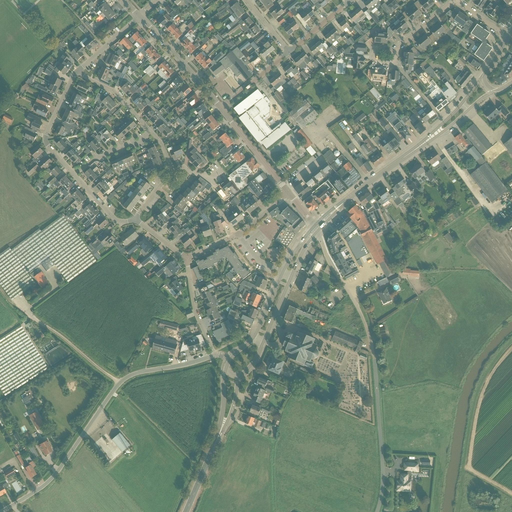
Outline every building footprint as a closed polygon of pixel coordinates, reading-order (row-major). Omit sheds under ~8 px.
[(88,9),(90,11),(100,2),(98,0),(90,0),(92,2),(88,5),(91,7),(88,9)] [(270,0),(264,5),(268,10),(272,7),(274,5),(270,0)] [(287,8),(290,11),(291,11),(293,9),(300,3),(297,0),(294,0),(296,1),(287,8)] [(373,5),(369,0),(364,4),(367,8),(371,12),(373,10),(371,7),(373,5)] [(369,0),(373,5),(376,9),(379,7),(378,5),(380,4),(378,1),(377,0),(369,0)] [(431,7),(424,0),(423,0),(422,2),(420,0),(418,0),(415,3),(420,9),(422,7),(425,10),(427,9),(428,10),(431,7)] [(481,9),(484,5),(486,0),(472,0),(477,4),(476,5),(481,9)] [(395,1),(387,7),(392,12),(399,6),(395,1)] [(96,14),(100,11),(102,14),(109,8),(105,3),(103,5),(100,2),(90,11),(92,13),(94,11),(96,14)] [(231,8),(235,13),(241,8),(237,3),(231,8)] [(410,11),(417,19),(420,17),(419,16),(421,14),(417,11),(420,9),(415,3),(411,7),(413,9),(410,11)] [(500,9),(496,6),(493,4),(493,5),(490,3),(488,6),(486,10),(490,13),(489,14),(494,18),(500,9)] [(383,4),(381,6),(389,15),(391,13),(383,4)] [(276,20),(280,17),(281,15),(284,12),(279,6),(275,9),(276,10),(271,14),(276,20)] [(315,14),(312,10),(311,9),(309,6),(304,10),(310,18),(315,14)] [(109,8),(102,14),(100,16),(103,19),(106,16),(109,21),(116,15),(115,15),(109,8),(110,8),(109,8)] [(239,18),(241,16),(245,13),(241,8),(235,13),(239,18)] [(354,13),(360,20),(361,20),(361,21),(364,19),(363,18),(365,16),(363,13),(363,12),(359,8),(354,13)] [(305,22),(310,18),(304,10),(301,13),(299,14),(301,17),(302,18),(305,22)] [(401,15),(403,16),(406,20),(409,18),(412,22),(413,20),(414,21),(417,19),(410,11),(408,13),(406,11),(401,15)] [(449,20),(452,22),(451,23),(457,27),(459,24),(464,16),(459,12),(456,17),(453,15),(449,20)] [(349,17),(353,21),(356,24),(358,22),(360,20),(354,13),(349,17)] [(372,13),(369,15),(377,24),(379,23),(372,13)] [(161,28),(171,19),(167,14),(162,18),(163,18),(157,23),(161,28)] [(401,22),(398,24),(405,32),(407,29),(408,27),(405,24),(408,21),(406,20),(403,16),(399,20),(401,22)] [(459,24),(457,27),(461,30),(461,31),(465,33),(470,26),(466,24),(467,23),(469,19),(464,16),(459,24)] [(250,29),(249,27),(253,23),(251,22),(252,22),(249,18),(245,21),(240,25),(240,26),(242,28),(242,29),(245,33),(247,31),(246,31),(250,29)] [(299,27),(296,23),(293,20),(290,21),(293,24),(290,26),(295,31),(299,27)] [(167,29),(172,34),(178,29),(173,24),(174,23),(172,21),(169,24),(165,27),(167,29)] [(191,30),(195,27),(194,26),(195,26),(190,21),(186,25),(189,29),(186,31),(188,33),(191,30)] [(350,33),(353,31),(349,26),(345,21),(339,25),(344,31),(345,31),(346,32),(348,30),(350,33)] [(98,28),(100,31),(107,26),(104,23),(98,28)] [(238,23),(226,33),(229,36),(240,26),(238,23)] [(435,27),(441,35),(443,33),(445,34),(450,30),(446,25),(443,28),(439,23),(435,27)] [(389,27),(394,33),(396,31),(399,35),(401,33),(402,34),(405,32),(398,24),(396,26),(394,24),(389,27)] [(362,37),(363,37),(365,35),(357,25),(354,27),(362,37)] [(486,40),(490,34),(477,25),(471,34),(475,37),(481,42),(482,44),(479,48),(477,51),(474,55),(484,61),(488,55),(493,48),(487,44),(486,40)] [(255,36),(256,35),(260,32),(255,26),(251,30),(250,29),(246,31),(247,31),(250,35),(252,37),(254,35),(255,36)] [(289,36),(294,31),(295,31),(290,26),(287,28),(285,26),(283,28),(289,36)] [(193,32),(197,28),(195,27),(191,30),(188,33),(190,35),(193,32)] [(394,33),(389,27),(388,29),(387,34),(382,34),(381,43),(387,44),(387,38),(389,39),(390,37),(391,38),(394,36),(392,34),(394,33)] [(431,37),(436,42),(437,41),(438,40),(439,39),(439,38),(438,37),(441,35),(435,27),(430,31),(434,35),(431,37)] [(182,34),(178,29),(172,34),(177,39),(181,36),(182,34)] [(339,34),(338,33),(335,29),(329,34),(336,41),(338,39),(341,37),(338,34),(339,34)] [(129,40),(133,43),(135,41),(136,42),(142,37),(137,32),(129,40)] [(348,40),(352,45),(355,43),(348,33),(345,36),(348,40)] [(375,43),(381,43),(382,34),(375,33),(375,34),(373,33),(373,37),(375,37),(375,43)] [(83,44),(86,47),(89,51),(95,45),(93,42),(95,39),(90,34),(86,38),(88,40),(83,44)] [(336,41),(329,34),(325,38),(331,45),(336,41)] [(434,43),(436,42),(431,37),(429,39),(426,35),(421,39),(427,46),(429,44),(431,46),(434,43)] [(452,35),(452,38),(454,41),(457,44),(458,45),(461,41),(452,35)] [(143,46),(147,43),(142,37),(136,42),(141,48),(143,46)] [(186,49),(192,44),(191,44),(194,41),(189,37),(187,39),(185,40),(181,44),(186,49)] [(202,48),(205,45),(209,40),(206,37),(202,41),(203,43),(200,46),(202,48)] [(355,51),(361,52),(366,52),(367,46),(364,46),(364,44),(367,42),(363,37),(362,37),(358,41),(358,45),(356,45),(355,51)] [(123,44),(125,47),(128,50),(129,49),(131,47),(133,46),(129,41),(125,38),(119,43),(121,45),(123,44)] [(470,52),(473,48),(475,46),(474,43),(468,38),(466,41),(472,45),(468,50),(470,52)] [(423,50),(427,46),(421,39),(416,43),(420,47),(418,49),(420,51),(422,54),(424,52),(423,50)] [(250,44),(248,41),(239,49),(241,52),(246,48),(250,44)] [(266,44),(263,46),(269,53),(274,49),(270,44),(268,42),(266,44)] [(315,46),(319,51),(321,48),(323,51),(326,49),(324,47),(324,46),(320,42),(315,46)] [(191,54),(195,50),(196,49),(199,46),(196,44),(194,46),(192,44),(186,49),(191,54)] [(241,74),(246,80),(252,75),(251,75),(253,73),(247,66),(250,63),(235,44),(231,47),(232,48),(224,55),(215,63),(210,68),(216,76),(224,69),(225,71),(230,67),(238,77),(241,74)] [(71,53),(75,57),(78,61),(84,55),(82,53),(85,51),(80,45),(77,48),(71,53)] [(329,48),(333,53),(337,57),(344,51),(342,48),(338,52),(333,45),(329,48)] [(148,60),(150,57),(156,52),(151,47),(150,48),(147,46),(141,52),(148,60)] [(269,53),(263,46),(258,50),(260,52),(261,54),(264,58),(269,53)] [(315,46),(310,50),(314,55),(316,57),(321,53),(315,46)] [(404,59),(413,60),(414,54),(417,55),(417,51),(414,47),(411,50),(410,52),(410,53),(404,53),(404,59)] [(63,62),(61,65),(69,70),(72,65),(67,61),(69,59),(71,57),(66,51),(60,59),(63,62)] [(260,57),(257,53),(255,51),(251,54),(254,58),(251,60),(255,65),(261,61),(259,58),(260,57)] [(150,57),(155,62),(157,61),(161,57),(156,52),(150,57)] [(213,60),(213,61),(215,63),(224,55),(222,53),(221,52),(213,60)] [(107,58),(117,63),(120,56),(117,53),(116,56),(110,53),(107,58)] [(200,63),(205,58),(201,53),(199,55),(195,58),(200,63)] [(304,53),(299,57),(303,62),(306,66),(311,62),(308,58),(304,53)] [(470,65),(474,67),(478,70),(481,65),(477,63),(479,60),(470,54),(467,58),(466,59),(468,61),(467,62),(470,64),(470,65)] [(205,68),(209,65),(212,62),(207,57),(205,58),(200,63),(205,68)] [(301,70),(306,66),(303,62),(299,57),(294,61),(297,65),(298,66),(301,70)] [(361,58),(356,58),(354,57),(353,68),(360,69),(361,65),(364,65),(365,59),(361,59),(361,58)] [(111,69),(115,71),(116,68),(115,68),(117,63),(107,58),(105,63),(113,67),(111,69)] [(315,61),(319,66),(322,70),(326,67),(318,58),(315,61)] [(457,62),(463,68),(467,64),(461,58),(457,62)] [(413,66),(413,60),(404,59),(403,65),(406,65),(405,71),(406,71),(406,73),(408,75),(411,73),(411,71),(412,66),(413,66)] [(131,61),(128,64),(134,71),(138,68),(131,61)] [(159,67),(161,68),(157,73),(160,76),(169,67),(165,62),(161,65),(159,67)] [(509,79),(511,76),(511,62),(506,72),(503,77),(503,78),(504,79),(505,80),(507,80),(509,79)] [(65,75),(69,70),(61,65),(59,68),(55,65),(52,69),(53,70),(58,73),(60,71),(65,75)] [(292,78),(299,72),(296,68),(293,70),(289,65),(284,70),(287,73),(288,75),(289,74),(292,78)] [(144,71),(147,74),(152,69),(150,66),(144,71)] [(169,67),(160,76),(162,78),(167,75),(169,77),(174,72),(169,67)] [(433,73),(434,72),(430,67),(425,70),(429,76),(430,75),(433,73)] [(110,71),(107,70),(103,68),(101,71),(100,70),(99,72),(112,78),(113,76),(108,74),(110,71)] [(462,72),(460,74),(463,76),(469,81),(473,76),(466,70),(464,68),(463,69),(461,71),(462,72)] [(372,79),(378,80),(379,70),(373,69),(373,70),(368,69),(367,76),(370,80),(372,81),(372,79)] [(308,77),(303,70),(300,73),(305,79),(308,77)] [(380,86),(385,86),(385,81),(386,81),(387,78),(385,77),(386,71),(379,70),(378,80),(381,80),(380,86)] [(391,85),(394,85),(395,80),(398,81),(398,80),(399,80),(400,76),(399,76),(399,72),(392,71),(392,74),(389,74),(388,79),(388,81),(391,82),(391,85)] [(112,78),(99,72),(98,75),(99,75),(98,78),(108,83),(109,80),(111,81),(112,78)] [(441,75),(444,78),(447,82),(450,80),(444,72),(441,75)] [(125,93),(132,87),(130,85),(133,82),(129,78),(125,74),(125,75),(121,83),(120,85),(123,88),(121,89),(125,93)] [(274,78),(281,86),(286,82),(283,79),(284,79),(282,77),(279,74),(274,78)] [(463,76),(460,74),(459,76),(458,76),(454,81),(457,83),(459,85),(461,87),(463,88),(469,81),(463,76)] [(62,81),(58,79),(51,76),(49,79),(52,81),(51,84),(59,87),(62,81)] [(172,87),(175,90),(184,82),(181,80),(182,79),(180,77),(179,78),(179,77),(173,82),(175,85),(172,87)] [(276,90),(278,88),(281,86),(274,78),(269,82),(274,87),(276,90)] [(293,78),(290,81),(294,86),(295,88),(296,89),(298,91),(301,88),(300,87),(293,78)] [(457,94),(456,93),(454,90),(447,82),(444,78),(441,80),(449,89),(443,93),(444,94),(447,98),(450,102),(456,97),(454,96),(457,94)] [(401,83),(406,89),(411,85),(405,79),(401,83)] [(164,81),(158,86),(161,89),(166,84),(164,81)] [(51,84),(48,82),(47,85),(45,88),(52,91),(56,94),(59,87),(51,84)] [(289,82),(286,84),(292,91),(295,88),(294,86),(293,86),(289,82)] [(91,88),(80,83),(77,89),(86,94),(87,91),(89,92),(91,88)] [(170,88),(167,84),(165,86),(159,91),(163,95),(170,88)] [(149,88),(147,86),(145,88),(143,89),(143,90),(141,91),(137,95),(134,98),(137,100),(134,103),(138,107),(144,101),(140,97),(141,96),(145,92),(149,88)] [(183,99),(188,94),(192,91),(187,86),(184,89),(178,94),(183,99)] [(135,93),(137,95),(141,91),(137,87),(134,90),(132,87),(125,93),(130,98),(135,93)] [(438,101),(443,107),(448,103),(443,96),(442,97),(441,96),(444,94),(443,93),(439,89),(437,91),(440,94),(435,98),(438,101)] [(266,148),(290,130),(285,123),(282,125),(280,124),(272,130),(264,121),(269,117),(271,106),(269,105),(271,103),(266,97),(265,96),(263,97),(258,91),(235,110),(241,117),(240,118),(260,143),(261,142),(266,148)] [(277,91),(274,93),(280,102),(284,99),(277,91)] [(282,93),(287,100),(290,97),(285,91),(282,93)] [(171,96),(170,97),(173,101),(179,96),(175,92),(171,96)] [(74,94),(72,99),(79,103),(82,98),(86,100),(87,97),(83,95),(82,97),(77,95),(74,94)] [(106,99),(102,94),(98,103),(100,105),(102,103),(105,105),(102,108),(104,109),(113,101),(109,97),(106,99)] [(54,99),(49,97),(45,95),(43,98),(42,97),(41,99),(38,97),(36,102),(43,105),(45,102),(51,105),(54,99)] [(195,95),(188,101),(189,103),(192,106),(195,104),(196,104),(200,101),(195,95)] [(141,111),(145,107),(149,104),(151,107),(152,106),(156,102),(153,100),(151,102),(147,98),(144,101),(138,107),(141,111)] [(72,99),(69,105),(70,105),(74,107),(73,109),(73,110),(80,113),(83,107),(82,107),(84,105),(79,103),(72,99)] [(303,127),(318,115),(306,100),(289,114),(296,122),(299,124),(303,127)] [(113,101),(104,109),(105,111),(108,108),(110,111),(108,114),(110,116),(113,113),(116,110),(114,107),(117,105),(113,101)] [(443,107),(438,101),(433,105),(438,112),(443,107)] [(42,108),(43,105),(36,102),(33,108),(38,110),(36,113),(45,117),(48,111),(42,108)] [(178,111),(185,106),(182,102),(175,107),(178,111)] [(281,102),(278,104),(286,114),(288,112),(281,102)] [(200,117),(204,114),(208,111),(203,105),(199,108),(196,110),(199,114),(198,114),(200,117)] [(424,107),(422,109),(425,112),(430,119),(435,114),(432,111),(430,108),(427,105),(424,107)] [(493,106),(484,115),(490,121),(498,114),(498,115),(501,112),(505,117),(509,113),(502,105),(498,109),(498,110),(497,111),(493,106)] [(150,120),(159,112),(157,110),(156,110),(152,106),(151,107),(147,110),(149,113),(146,116),(150,120)] [(74,116),(77,118),(78,117),(81,118),(83,114),(80,113),(73,110),(72,112),(67,110),(64,115),(73,119),(74,116)] [(159,112),(150,120),(154,124),(157,121),(159,124),(164,119),(160,115),(160,113),(159,112)] [(395,112),(386,119),(396,131),(397,130),(406,141),(411,136),(402,125),(404,124),(401,120),(398,115),(395,112)] [(425,123),(430,119),(425,112),(420,116),(425,123)] [(41,119),(37,117),(29,113),(26,120),(33,123),(32,126),(35,127),(40,129),(42,123),(40,122),(41,119)] [(366,117),(363,113),(356,119),(359,123),(366,117)] [(9,124),(11,120),(12,118),(4,114),(1,121),(4,122),(9,124)] [(71,122),(73,119),(64,115),(62,120),(67,122),(67,123),(66,126),(70,128),(76,130),(78,126),(74,124),(75,123),(71,122)] [(420,135),(426,130),(420,123),(421,123),(418,119),(414,115),(410,119),(414,123),(415,122),(417,125),(414,128),(417,131),(420,135)] [(207,123),(209,126),(215,121),(211,116),(207,119),(202,123),(204,125),(207,123)] [(193,126),(199,121),(196,117),(186,125),(189,129),(193,126)] [(382,118),(378,121),(384,128),(388,125),(382,118)] [(127,119),(125,121),(132,129),(133,130),(137,126),(132,120),(129,122),(127,119)] [(158,129),(162,133),(168,128),(167,128),(171,124),(169,122),(168,123),(164,119),(159,124),(161,126),(158,129)] [(125,124),(122,126),(128,132),(132,129),(125,121),(123,122),(125,124)] [(210,133),(216,129),(219,126),(215,121),(209,126),(211,128),(209,130),(210,133)] [(346,122),(341,125),(350,137),(353,135),(348,128),(350,127),(346,122)] [(56,133),(61,135),(62,136),(63,132),(68,133),(68,132),(70,128),(66,126),(63,124),(62,127),(60,126),(56,133)] [(473,124),(463,133),(482,155),(492,147),(473,124)] [(336,125),(331,129),(335,136),(340,132),(336,125)] [(124,136),(128,132),(122,126),(120,128),(119,126),(117,128),(124,136)] [(32,133),(33,131),(26,127),(24,130),(27,132),(25,137),(34,141),(34,142),(37,135),(36,136),(32,133)] [(109,133),(106,129),(103,127),(99,130),(100,132),(100,133),(98,135),(101,139),(105,143),(107,141),(110,139),(107,135),(109,133)] [(125,137),(124,136),(117,128),(115,130),(117,133),(115,135),(118,137),(121,141),(125,137)] [(167,136),(169,139),(173,135),(176,132),(172,128),(170,130),(168,128),(162,133),(166,137),(167,136)] [(308,140),(306,136),(300,130),(296,133),(301,140),(304,143),(303,144),(307,149),(308,148),(310,146),(312,145),(308,140)] [(387,143),(394,151),(400,146),(398,144),(401,142),(391,130),(386,134),(390,141),(387,143)] [(363,131),(359,135),(365,140),(368,136),(363,131)] [(203,137),(206,141),(211,137),(208,132),(203,137)] [(223,143),(229,138),(226,133),(217,141),(218,143),(221,140),(223,143)] [(99,140),(95,136),(93,134),(89,138),(92,142),(90,145),(92,147),(96,151),(101,147),(96,142),(99,140)] [(455,139),(458,143),(460,145),(462,143),(465,147),(467,150),(472,145),(467,139),(465,141),(460,135),(455,139)] [(394,151),(387,143),(384,139),(382,141),(377,136),(372,140),(377,145),(380,144),(389,155),(394,151)] [(223,143),(226,146),(219,151),(225,158),(228,155),(227,153),(233,149),(230,146),(233,143),(229,138),(223,143)] [(365,144),(364,144),(366,146),(366,145),(380,164),(385,160),(382,156),(380,154),(379,154),(375,148),(375,149),(368,139),(363,142),(365,144)] [(65,149),(67,151),(72,146),(67,141),(64,144),(61,140),(61,141),(57,144),(63,151),(65,149)] [(213,140),(209,143),(212,146),(211,147),(214,150),(218,147),(213,140)] [(492,147),(482,155),(489,163),(505,150),(501,145),(498,141),(492,147)] [(90,153),(92,151),(86,144),(84,147),(90,153)] [(375,168),(380,164),(366,145),(366,146),(364,144),(360,147),(366,155),(370,161),(372,164),(375,168)] [(450,156),(454,153),(458,151),(455,145),(446,150),(450,156)] [(39,156),(43,152),(38,146),(34,150),(30,153),(34,157),(32,159),(33,161),(31,163),(33,165),(36,163),(41,158),(39,156)] [(182,151),(182,150),(180,146),(173,149),(173,150),(171,151),(175,160),(180,158),(179,156),(183,154),(182,151)] [(307,149),(306,149),(309,153),(312,156),(316,153),(310,146),(308,148),(307,149)] [(149,153),(146,155),(147,157),(157,153),(155,147),(148,150),(149,153)] [(468,151),(476,162),(480,166),(486,162),(474,147),(468,151)] [(67,155),(70,159),(79,151),(77,149),(74,152),(72,150),(67,155)] [(78,156),(83,152),(81,149),(79,151),(70,159),(74,163),(80,158),(78,156)] [(192,164),(201,156),(197,152),(194,149),(193,151),(189,155),(192,157),(189,160),(192,164)] [(353,168),(346,160),(342,155),(337,159),(330,150),(329,151),(323,156),(331,165),(330,166),(336,173),(338,176),(340,178),(349,189),(355,183),(362,178),(361,178),(362,178),(353,168)] [(239,163),(245,158),(239,151),(233,156),(239,163)] [(439,163),(437,161),(440,159),(435,152),(432,154),(433,154),(427,159),(430,163),(431,165),(433,167),(434,167),(438,164),(439,163)] [(157,153),(147,157),(148,159),(151,158),(152,161),(160,158),(157,153)] [(132,154),(127,156),(131,166),(133,165),(132,162),(135,161),(134,158),(132,154)] [(373,169),(370,165),(369,164),(362,155),(359,157),(359,158),(355,161),(360,168),(363,165),(369,173),(373,169)] [(127,156),(121,158),(125,165),(128,164),(129,167),(131,166),(127,156)] [(201,156),(192,164),(197,168),(199,165),(202,168),(207,163),(205,160),(202,156),(201,156)] [(44,160),(39,165),(44,170),(44,171),(47,169),(46,168),(47,169),(50,166),(49,165),(52,162),(47,157),(44,160)] [(242,166),(235,172),(229,176),(240,190),(243,188),(247,185),(243,179),(253,172),(256,170),(259,167),(260,167),(253,157),(242,166)] [(447,169),(452,166),(446,157),(441,161),(447,169)] [(116,161),(121,171),(123,170),(122,167),(125,165),(121,158),(116,161)] [(151,166),(152,167),(162,163),(160,158),(152,161),(153,164),(151,165),(151,166)] [(121,171),(116,161),(111,163),(114,170),(117,169),(119,172),(121,171)] [(27,171),(30,174),(39,166),(36,163),(27,171)] [(147,172),(153,169),(156,168),(157,171),(164,168),(162,163),(152,167),(146,170),(147,172)] [(326,163),(320,168),(322,170),(325,174),(325,173),(331,169),(326,163)] [(492,203),(496,200),(507,190),(489,167),(486,163),(470,175),(492,203)] [(425,172),(419,164),(415,166),(416,167),(410,172),(415,179),(425,172)] [(51,172),(56,177),(61,172),(57,167),(51,172)] [(88,179),(96,171),(99,169),(96,167),(92,171),(90,169),(84,174),(88,179)] [(318,170),(312,174),(314,176),(317,180),(322,176),(324,178),(327,175),(325,173),(325,174),(322,170),(319,172),(318,170)] [(96,171),(88,179),(92,183),(100,175),(96,171)] [(430,171),(426,174),(431,182),(434,180),(435,179),(430,171)] [(96,187),(100,191),(109,182),(105,178),(108,176),(106,174),(100,179),(96,182),(98,185),(96,187)] [(148,184),(150,182),(142,175),(140,178),(143,180),(142,182),(140,185),(147,190),(150,186),(148,184)] [(310,176),(304,181),(308,187),(309,187),(314,182),(316,184),(319,182),(317,180),(314,176),(311,178),(310,176)] [(53,183),(57,180),(55,177),(51,181),(49,183),(49,184),(46,186),(48,188),(51,186),(53,183)] [(63,187),(70,181),(65,177),(61,181),(59,179),(57,180),(53,183),(58,188),(61,185),(63,187)] [(392,189),(398,197),(402,195),(403,190),(401,187),(406,183),(404,181),(401,177),(393,183),(395,187),(392,189)] [(335,182),(332,185),(333,186),(338,192),(340,196),(349,189),(340,178),(337,180),(335,182)] [(250,185),(249,186),(254,193),(257,197),(258,197),(259,196),(264,192),(266,194),(268,192),(270,194),(276,189),(271,183),(265,187),(266,188),(263,190),(259,184),(255,179),(249,184),(250,185)] [(227,180),(221,185),(225,191),(229,188),(234,195),(239,192),(232,182),(230,184),(227,180)] [(74,186),(70,181),(63,187),(65,189),(61,192),(66,197),(68,195),(71,192),(69,190),(74,186)] [(196,181),(193,185),(200,191),(202,193),(205,189),(204,187),(201,186),(199,184),(197,182),(196,181)] [(329,200),(335,195),(331,190),(334,188),(330,183),(328,181),(325,183),(329,188),(323,193),(329,200)] [(108,195),(113,190),(114,189),(112,187),(113,186),(109,182),(100,191),(103,195),(106,193),(108,195)] [(411,192),(413,190),(416,193),(418,191),(412,182),(407,186),(411,192)] [(300,184),(294,189),(299,195),(301,193),(303,196),(311,189),(309,187),(308,187),(304,190),(300,184)] [(144,194),(147,190),(140,185),(137,189),(144,194)] [(190,189),(197,195),(200,191),(193,185),(190,189)] [(185,192),(193,198),(194,199),(197,195),(190,189),(188,188),(185,192)] [(137,189),(133,193),(141,199),(144,194),(137,189)] [(382,206),(388,201),(391,199),(390,197),(390,196),(388,193),(385,189),(378,194),(379,196),(380,197),(381,199),(379,201),(382,206)] [(73,191),(71,192),(68,195),(70,197),(72,196),(76,200),(82,195),(78,190),(75,193),(73,191)] [(114,191),(107,198),(110,200),(116,194),(114,191)] [(182,196),(188,201),(190,202),(193,198),(185,192),(182,196)] [(380,209),(377,202),(374,197),(373,198),(369,192),(359,199),(359,200),(362,203),(366,209),(362,211),(367,219),(366,219),(372,230),(376,240),(378,239),(376,235),(387,229),(385,225),(383,221),(378,210),(380,209)] [(137,203),(141,199),(133,193),(130,198),(137,203)] [(313,199),(317,204),(320,201),(323,205),(329,200),(323,193),(319,197),(317,195),(313,196),(313,199)] [(76,208),(78,211),(84,205),(84,206),(86,204),(83,202),(86,199),(82,195),(76,200),(73,203),(77,207),(76,208)] [(188,201),(182,196),(180,195),(177,199),(185,205),(188,201)] [(251,197),(247,201),(254,210),(258,206),(256,203),(259,201),(255,197),(254,195),(251,197)] [(308,207),(307,208),(310,211),(311,210),(312,212),(315,209),(316,209),(317,209),(318,208),(318,207),(319,207),(313,199),(313,196),(313,195),(306,199),(304,201),(308,207)] [(397,206),(399,205),(401,208),(404,206),(402,203),(398,197),(393,201),(397,206)] [(130,198),(127,202),(134,207),(137,203),(130,198)] [(174,208),(178,211),(183,214),(184,212),(184,210),(187,206),(185,205),(177,199),(176,200),(175,200),(173,202),(174,203),(177,205),(174,208)] [(247,201),(242,204),(240,206),(241,208),(244,212),(247,210),(250,214),(254,210),(247,201)] [(130,212),(134,207),(127,202),(126,202),(123,206),(130,212)] [(85,216),(86,217),(94,209),(92,207),(93,207),(91,204),(86,208),(84,206),(84,205),(78,211),(75,214),(78,217),(81,214),(85,217),(85,216)] [(214,208),(219,214),(219,215),(221,217),(224,214),(217,205),(214,208)] [(356,206),(346,215),(349,218),(357,227),(357,228),(358,227),(360,233),(377,265),(379,264),(386,278),(394,274),(392,270),(380,247),(376,240),(372,230),(366,219),(362,214),(359,210),(356,206)] [(155,222),(157,224),(168,216),(167,216),(164,212),(167,209),(165,207),(160,211),(162,213),(154,219),(156,222),(155,222)] [(288,207),(281,214),(280,212),(281,212),(278,207),(269,213),(272,218),(275,216),(279,220),(280,219),(289,227),(291,226),(298,233),(306,225),(288,207)] [(83,224),(87,228),(90,225),(92,223),(93,223),(97,219),(95,217),(99,213),(96,210),(95,211),(94,209),(86,217),(88,220),(83,224)] [(244,218),(241,214),(236,209),(234,211),(235,212),(232,215),(238,222),(244,218)] [(201,211),(199,213),(201,215),(200,216),(202,219),(205,227),(202,228),(205,237),(212,235),(208,225),(211,224),(209,219),(207,217),(202,210),(201,211)] [(159,223),(157,224),(159,226),(160,226),(161,228),(162,227),(168,223),(169,223),(168,222),(169,222),(171,224),(177,219),(174,215),(170,218),(168,215),(167,216),(168,216),(159,223)] [(221,217),(219,215),(215,216),(217,222),(214,222),(217,233),(224,230),(222,226),(226,223),(227,224),(221,217)] [(233,227),(238,222),(232,215),(229,217),(227,215),(225,217),(233,227)] [(68,282),(96,261),(82,241),(63,216),(41,232),(40,230),(12,251),(10,248),(0,255),(0,284),(12,301),(35,283),(28,274),(42,264),(47,271),(55,265),(68,282)] [(102,229),(105,227),(108,223),(103,218),(95,225),(97,227),(99,225),(102,229)] [(349,218),(337,230),(345,239),(344,240),(348,244),(356,260),(369,254),(356,229),(357,228),(357,227),(349,218)] [(179,229),(181,227),(178,223),(179,222),(177,219),(171,224),(173,226),(168,230),(170,232),(171,231),(173,234),(179,229)] [(94,228),(90,225),(87,228),(84,231),(87,234),(94,228)] [(180,239),(185,235),(190,231),(188,228),(187,229),(185,230),(184,229),(181,231),(179,229),(173,234),(175,236),(174,237),(175,239),(178,237),(180,239)] [(126,245),(138,236),(132,229),(125,235),(126,236),(121,239),(126,245)] [(196,238),(193,234),(190,231),(185,235),(187,238),(182,242),(186,247),(192,242),(192,241),(196,238)] [(329,236),(328,242),(329,242),(332,243),(332,244),(329,245),(332,254),(333,254),(339,253),(339,252),(337,246),(338,243),(342,239),(338,235),(336,233),(335,232),(330,237),(329,237),(329,236)] [(444,236),(449,243),(454,240),(453,240),(452,238),(448,233),(444,236)] [(109,244),(111,243),(114,240),(110,234),(107,236),(105,234),(100,240),(104,245),(107,242),(109,244)] [(95,239),(87,246),(92,252),(97,247),(95,245),(98,242),(95,239)] [(139,244),(143,249),(141,250),(141,253),(145,257),(149,254),(147,251),(149,250),(153,247),(149,242),(148,243),(145,239),(139,244)] [(117,242),(114,245),(120,251),(123,248),(117,242)] [(129,255),(139,248),(135,244),(126,251),(129,255)] [(198,266),(199,269),(200,271),(207,268),(207,269),(214,266),(214,264),(220,261),(220,260),(225,257),(233,268),(232,269),(237,275),(238,274),(243,280),(251,273),(249,270),(247,271),(245,268),(244,269),(242,266),(243,265),(238,260),(239,259),(235,253),(234,254),(228,247),(219,251),(219,249),(215,251),(216,252),(213,254),(214,255),(207,258),(207,260),(204,261),(203,260),(200,262),(199,260),(196,262),(198,266)] [(150,253),(149,254),(145,257),(145,258),(140,263),(143,267),(152,259),(154,262),(155,261),(160,268),(162,265),(163,265),(161,262),(166,259),(161,253),(162,252),(159,249),(152,255),(150,253)] [(341,253),(333,257),(335,262),(337,261),(343,257),(341,253)] [(128,260),(127,260),(134,266),(137,263),(131,256),(128,260)] [(337,261),(335,262),(338,267),(346,262),(343,257),(337,261)] [(160,268),(155,272),(155,273),(158,276),(164,271),(169,277),(173,274),(178,271),(178,270),(180,268),(179,269),(175,264),(176,263),(174,260),(170,263),(164,268),(162,265),(160,268)] [(312,275),(314,270),(318,272),(322,265),(318,263),(311,260),(305,271),(312,275)] [(346,262),(338,267),(341,271),(349,267),(346,262)] [(349,267),(341,271),(343,276),(351,272),(352,271),(350,266),(349,267)] [(411,270),(411,269),(403,268),(402,274),(410,275),(410,276),(419,277),(419,271),(411,270)] [(43,288),(49,284),(44,277),(45,276),(41,272),(39,274),(36,271),(31,274),(34,278),(35,277),(43,288)] [(401,280),(398,274),(387,279),(389,285),(401,280)] [(315,275),(310,278),(315,285),(319,282),(315,275)] [(255,286),(259,288),(264,290),(267,282),(261,279),(261,278),(256,276),(254,281),(257,282),(255,286)] [(299,290),(303,292),(307,294),(312,282),(310,281),(310,280),(304,277),(299,290)] [(171,280),(168,283),(165,285),(169,290),(171,288),(177,294),(179,292),(183,289),(183,288),(180,285),(179,283),(178,283),(176,281),(176,280),(174,282),(171,280)] [(209,292),(209,291),(215,289),(213,285),(211,285),(209,282),(206,284),(201,286),(203,289),(200,290),(201,292),(200,293),(201,295),(209,292)] [(241,284),(240,287),(245,289),(242,295),(244,296),(259,302),(261,297),(251,292),(252,289),(250,288),(241,284)] [(384,304),(388,302),(391,301),(388,293),(386,288),(382,291),(377,293),(379,297),(380,297),(384,304)] [(294,294),(292,299),(301,303),(303,298),(294,294)] [(211,297),(205,300),(206,302),(205,303),(206,305),(216,300),(214,295),(211,297)] [(249,304),(252,305),(256,307),(259,302),(244,296),(243,299),(250,302),(249,304)] [(292,299),(290,303),(299,307),(301,303),(292,299)] [(325,299),(323,304),(334,311),(338,305),(335,303),(335,304),(325,299)] [(216,300),(206,305),(207,308),(208,307),(209,310),(216,307),(219,305),(216,300)] [(290,303),(288,308),(297,312),(299,307),(290,303)] [(312,305),(308,313),(313,315),(317,307),(312,305)] [(206,314),(207,317),(216,313),(218,312),(216,307),(209,310),(207,311),(208,314),(206,314)] [(317,307),(313,315),(318,318),(321,309),(317,307)] [(255,319),(259,311),(254,309),(251,308),(247,316),(250,317),(255,319)] [(287,308),(284,315),(297,320),(300,313),(297,312),(288,308),(287,308)] [(321,309),(318,318),(323,320),(326,311),(321,309)] [(191,310),(185,313),(188,319),(194,316),(191,310)] [(235,318),(252,325),(255,320),(230,310),(227,318),(234,321),(235,318)] [(215,323),(220,321),(221,320),(220,317),(218,318),(216,313),(207,317),(209,319),(210,319),(211,321),(214,320),(215,323)] [(337,316),(335,321),(344,325),(346,320),(337,316)] [(226,333),(226,332),(229,331),(227,326),(230,325),(228,321),(221,324),(223,328),(214,332),(217,339),(219,343),(222,342),(220,338),(226,335),(226,333)] [(335,321),(333,326),(343,330),(344,325),(335,321)] [(156,333),(162,335),(165,323),(159,322),(156,333)] [(166,322),(164,328),(177,331),(178,326),(166,322)] [(0,388),(5,396),(23,385),(48,369),(20,325),(0,338),(0,388)] [(333,326),(331,331),(341,334),(343,330),(333,326)] [(289,358),(288,361),(289,361),(290,358),(292,359),(297,362),(297,361),(304,364),(303,364),(303,365),(311,368),(314,363),(310,361),(311,358),(314,359),(315,359),(317,358),(318,356),(318,355),(319,354),(319,353),(318,351),(317,350),(316,349),(315,349),(317,345),(313,343),(315,339),(308,336),(305,334),(305,335),(298,333),(297,337),(293,335),(289,333),(287,338),(283,346),(285,347),(285,348),(285,349),(286,349),(285,351),(290,353),(288,357),(289,358)] [(336,333),(333,343),(362,352),(365,342),(336,333)] [(154,343),(152,348),(163,351),(175,354),(176,349),(177,345),(176,345),(177,341),(166,338),(162,337),(156,335),(155,339),(154,343)] [(196,351),(201,349),(201,346),(206,345),(204,340),(203,340),(201,335),(196,336),(197,340),(193,341),(196,351)] [(183,342),(180,352),(186,351),(184,346),(188,345),(189,350),(190,352),(196,351),(193,341),(191,336),(187,337),(187,339),(183,340),(183,342)] [(269,370),(274,372),(278,374),(280,369),(287,372),(288,370),(291,372),(293,366),(289,365),(290,362),(289,362),(289,361),(288,361),(286,364),(274,358),(272,363),(272,364),(271,365),(269,370)] [(309,375),(310,371),(300,367),(299,369),(307,372),(306,374),(309,375)] [(257,383),(262,385),(265,387),(266,383),(271,386),(272,382),(265,379),(260,377),(257,383)] [(265,391),(262,390),(257,388),(256,392),(255,392),(252,400),(261,404),(263,399),(262,398),(265,391)] [(252,405),(250,412),(262,417),(264,411),(268,413),(269,410),(263,407),(262,410),(252,405)] [(36,412),(30,416),(38,430),(44,426),(36,412)] [(245,423),(250,425),(252,426),(252,425),(258,428),(259,426),(264,428),(266,423),(261,421),(248,416),(245,423)] [(249,439),(252,434),(245,432),(244,435),(245,435),(244,437),(240,435),(237,443),(249,448),(252,440),(249,439)] [(98,444),(104,439),(99,434),(93,439),(98,444)] [(120,434),(112,440),(122,452),(130,445),(120,434)] [(43,438),(37,442),(39,446),(38,446),(41,451),(42,451),(45,455),(52,451),(49,447),(50,446),(47,441),(45,442),(43,438)] [(23,463),(19,455),(16,451),(13,453),(15,457),(20,465),(23,463)] [(32,468),(35,466),(32,462),(29,456),(25,459),(29,466),(25,468),(27,471),(26,471),(28,474),(30,478),(36,475),(32,468)] [(415,463),(403,462),(403,467),(404,467),(404,471),(413,471),(413,472),(419,472),(419,467),(418,467),(419,464),(415,463)] [(5,476),(7,479),(15,474),(12,469),(2,475),(4,477),(5,476)] [(400,482),(397,482),(397,491),(402,491),(408,491),(408,475),(401,474),(400,482)] [(231,484),(233,480),(226,477),(224,481),(221,479),(217,488),(229,492),(232,484),(231,484)]
